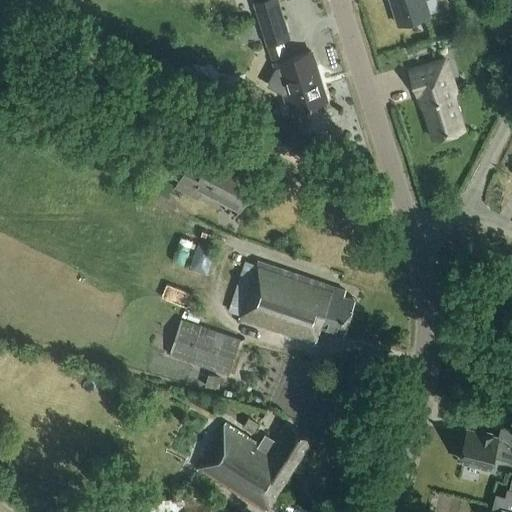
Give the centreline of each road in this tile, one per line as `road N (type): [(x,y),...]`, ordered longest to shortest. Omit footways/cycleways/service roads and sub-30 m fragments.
road 1 (track): [(405,214),(0,9)]
road 2 (tertiary): [(387,511),(427,334),(412,237)]
road 3 (tertiary): [(412,237),(338,0)]
